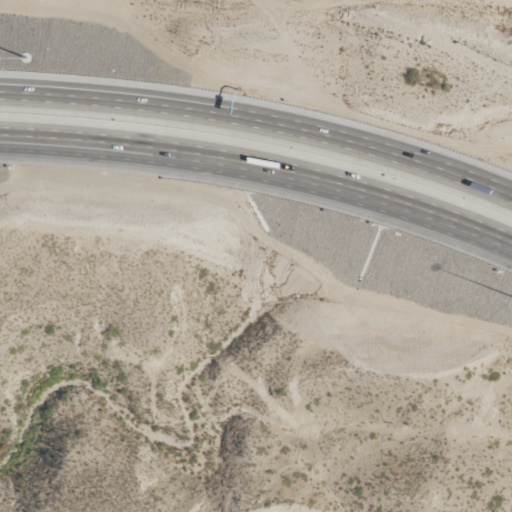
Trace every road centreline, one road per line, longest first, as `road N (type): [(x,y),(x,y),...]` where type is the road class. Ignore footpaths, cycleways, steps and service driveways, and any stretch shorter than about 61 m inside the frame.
road 1 (motorway): [(511,199),(284,130),(159,108),(0,96)]
road 2 (motorway): [(0,132),(283,167),(511,236)]
